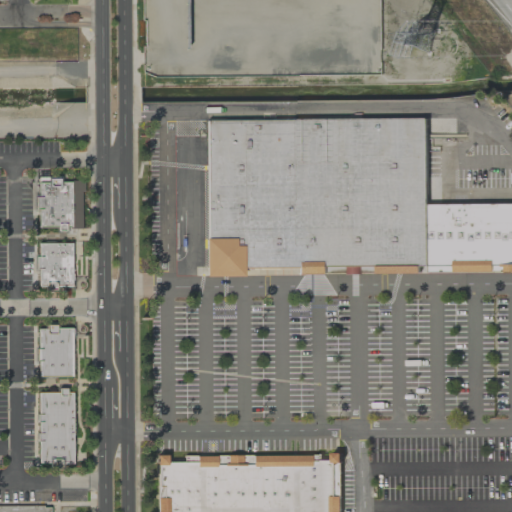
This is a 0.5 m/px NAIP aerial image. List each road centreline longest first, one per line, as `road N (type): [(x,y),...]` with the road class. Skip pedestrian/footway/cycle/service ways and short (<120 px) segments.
road 1 (secondary): [(101,111),(102,375)]
road 2 (secondary): [(125,511),(124,371)]
